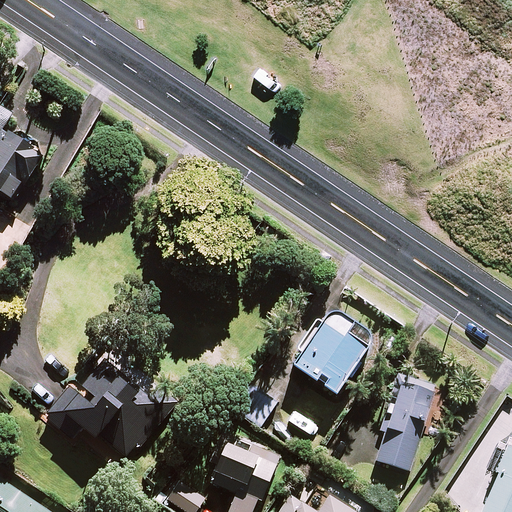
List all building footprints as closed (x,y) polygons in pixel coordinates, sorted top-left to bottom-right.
[(4,128),(0,134),(0,190),(13,199),(42,152),(4,128)] [(298,347),(304,351),(295,365),(335,392),(346,376),(350,379),(363,360),(359,357),(366,347),(346,333),(352,324),(332,310),(323,322),(317,318),(298,347)] [(100,435),(126,456),(135,444),(139,447),(167,414),(102,361),(80,389),(73,383),(45,418),(72,440),(82,427),(96,439),(100,435)] [(378,430),(382,431),(374,459),(409,470),(434,387),(407,379),(395,375),(378,430)] [(279,400),(249,384),(235,411),(265,427),(279,400)] [(285,457),(226,433),(213,464),(220,467),(213,485),(239,496),(232,511),(257,511),(262,502),(266,503),(285,457)] [(511,511),(511,436),(510,435),(495,471),(497,472),(480,511),(511,511)] [(0,511),(52,511),(0,476),(0,511)] [(283,511),(357,511),(332,497),(322,511),(319,511),(293,496),(283,511)]
